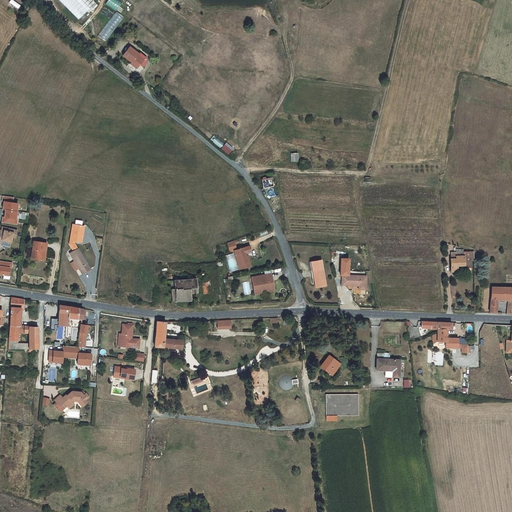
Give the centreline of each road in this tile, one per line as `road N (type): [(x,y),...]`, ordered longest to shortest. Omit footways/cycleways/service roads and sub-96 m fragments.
road 1 (residential): [(38,0),(242,171),(279,235),(299,311)]
road 2 (tertiary): [(299,311),(173,315),(0,290)]
road 3 (tertiary): [(511,319),(299,311)]
